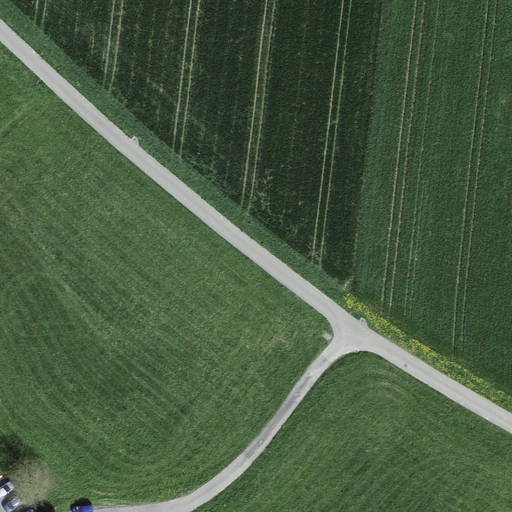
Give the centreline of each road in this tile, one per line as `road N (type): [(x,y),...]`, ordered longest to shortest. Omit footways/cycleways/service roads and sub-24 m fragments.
road 1 (unclassified): [(0,28),(100,124),(286,279),(511,426)]
road 2 (track): [(355,331),(236,468),(170,511)]
